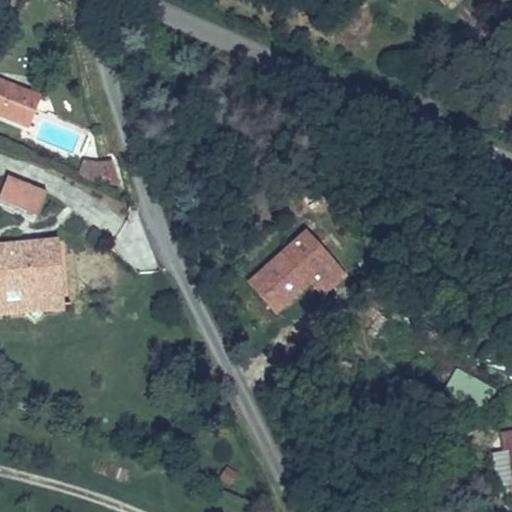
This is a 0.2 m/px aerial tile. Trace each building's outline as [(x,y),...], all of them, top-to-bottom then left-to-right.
[(434,0),(444,11),(456,0),(434,0)] [(0,82),(0,118),(25,129),(38,98),(0,82)] [(84,182),(109,185),(111,169),(87,165),(84,182)] [(6,179),(0,193),(0,204),(36,219),(45,196),(6,179)] [(248,283),(276,314),(309,285),(320,297),(343,277),(305,234),(248,283)] [(0,317),(63,312),(58,242),(0,246),(0,317)] [(511,488),(511,431),(499,433),(502,452),(492,454),(497,491),(511,488)] [(126,488),(130,475),(111,468),(106,482),(126,488)]
